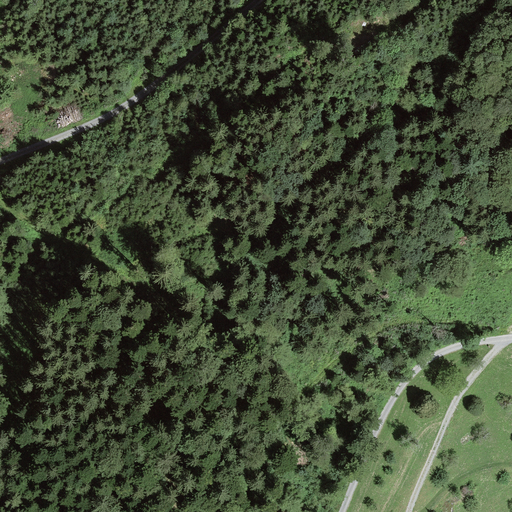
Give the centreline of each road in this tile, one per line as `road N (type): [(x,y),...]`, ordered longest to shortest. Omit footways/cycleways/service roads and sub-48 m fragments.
road 1 (track): [(260,0),(161,80),(70,134),(0,160)]
road 2 (track): [(511,339),(459,344),(415,368),(389,403),(341,511)]
road 3 (track): [(407,511),(455,402),(508,339)]
